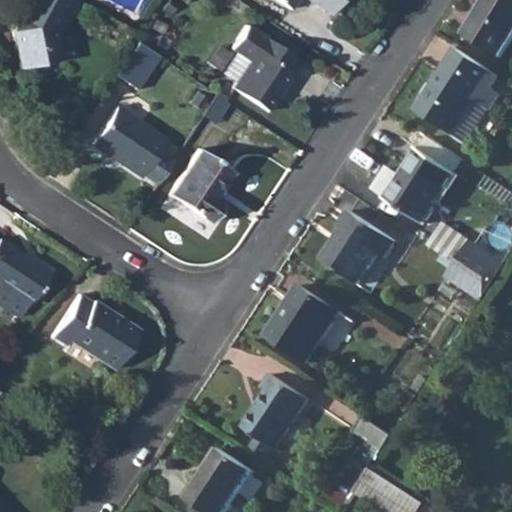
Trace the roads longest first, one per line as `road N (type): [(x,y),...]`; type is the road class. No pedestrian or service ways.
road 1 (residential): [(436,0),(220,320)]
road 2 (residential): [(220,320),(23,189),(0,163)]
road 3 (residential): [(220,320),(96,511)]
